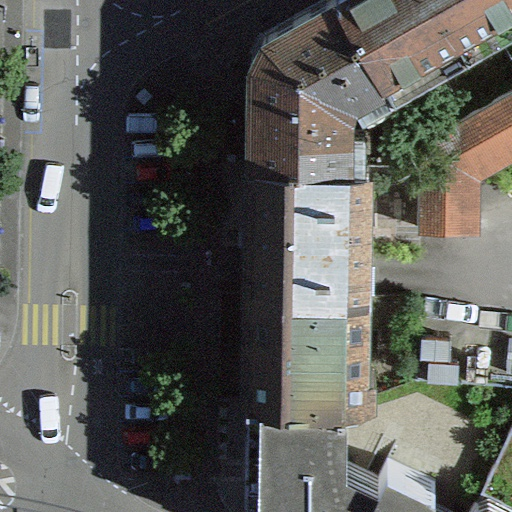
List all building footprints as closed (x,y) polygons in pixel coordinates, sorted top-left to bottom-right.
[(266,29),(265,31),(251,57),(253,58),(251,157),(250,157),(250,160),(349,161),(349,128),(349,106),(354,93),(360,89),(385,75),(343,0),(319,0),(267,30),(266,29)] [(511,2),(511,0),(343,0),(385,75),(440,44),(447,57),(484,37),(476,24),(511,2)] [(511,86),(510,88),(421,138),(421,162),(419,225),(463,226),(464,178),(460,178),(459,167),(467,167),(511,141),(511,86)] [(353,168),(353,161),(349,161),(250,160),(248,289),(351,291),(365,291),(366,244),(364,243),(364,199),(367,199),(367,195),(363,195),(353,187),(353,168)] [(362,324),(351,317),(351,291),(248,289),(246,395),(347,397),(357,397),(359,397),(359,370),(373,371),(374,366),(367,366),(368,324),(366,324),(362,324)] [(429,511),(421,508),(435,478),(388,455),(373,485),(333,466),(333,441),(346,441),(347,397),(246,395),(246,403),(249,403),(248,432),(246,432),(246,439),(248,440),(248,454),(245,454),(245,462),(248,462),(247,476),(245,476),(245,483),(247,483),(246,511),(429,511)] [(511,511),(511,424),(470,511),(511,511)]
